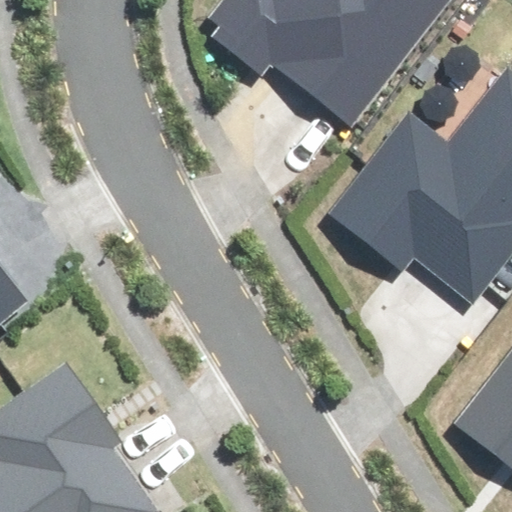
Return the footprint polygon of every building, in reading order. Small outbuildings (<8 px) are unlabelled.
[(225,0),(205,24),(341,133),(448,0),(225,0)] [(409,112),(330,213),(402,269),(414,253),(470,295),(511,241),(511,74),(509,71),(452,145),(409,112)] [(0,320),(26,299),(0,267),(0,320)] [(511,354),(458,424),(511,465),(511,354)] [(0,511),(156,511),(110,447),(119,441),(68,368),(0,415),(0,511)]
